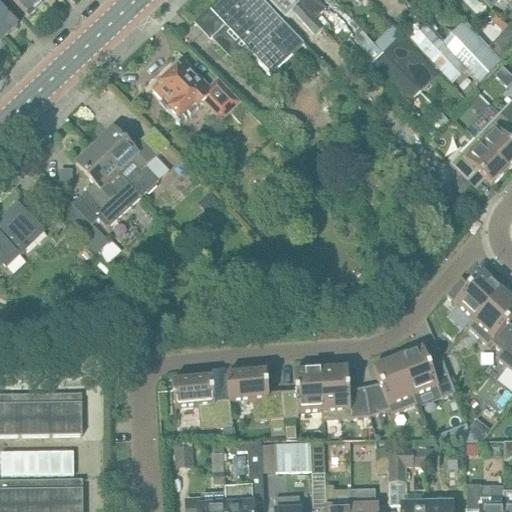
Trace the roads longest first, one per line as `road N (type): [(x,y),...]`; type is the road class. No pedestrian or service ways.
road 1 (residential): [(148,511),(148,372),(162,364),(369,349),(397,335),(473,249),(498,237)]
road 2 (tertiary): [(0,134),(142,0)]
